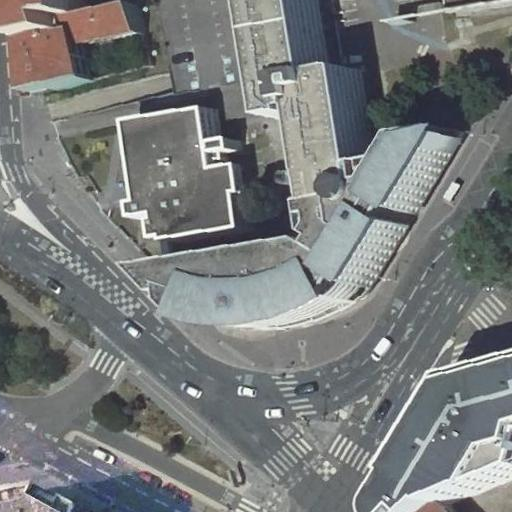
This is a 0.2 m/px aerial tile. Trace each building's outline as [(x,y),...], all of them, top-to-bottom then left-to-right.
[(33,0),(36,40),(80,31),(78,19),(91,16),(89,0),(33,0)] [(378,145),(368,71),(339,76),(326,0),(273,0),(293,121),(323,117),(329,152),(378,145)] [(511,0),(469,0),(472,12),(511,5),(511,0)] [(87,42),(147,29),(142,4),(135,6),(95,15),(91,16),(78,19),(80,31),(36,40),(40,94),(44,93),(63,89),(97,80),(87,42)] [(218,110),(138,122),(150,203),(142,204),(145,220),(162,218),(165,231),(166,241),(176,240),(177,244),(238,234),(237,231),(255,228),(246,168),(228,171),(218,110)] [(404,248),(475,130),(425,139),(410,164),(382,168),(378,145),(329,152),(338,206),(334,207),(339,237),(349,244),(343,253),(339,254),(338,247),(162,273),(206,318),(226,322),(248,327),(256,327),(279,326),(280,329),(292,328),(314,323),(326,319),(336,315),(365,299),(363,293),(375,286),(379,289),(404,248)] [(511,372),(482,381),(463,402),(419,474),(406,498),(407,511),(448,511),(457,504),(511,483),(511,372)] [(511,511),(511,483),(457,504),(463,511),(511,511)] [(68,511),(38,496),(0,503),(0,511),(68,511)]
